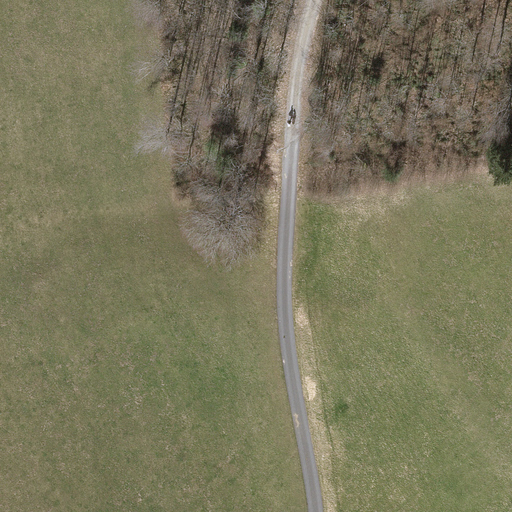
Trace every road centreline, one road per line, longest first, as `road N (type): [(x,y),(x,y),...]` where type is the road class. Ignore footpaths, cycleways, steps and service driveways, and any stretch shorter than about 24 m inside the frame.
road 1 (unclassified): [(293,142),(292,326),(318,511)]
road 2 (track): [(293,142),(296,76),(315,0)]
